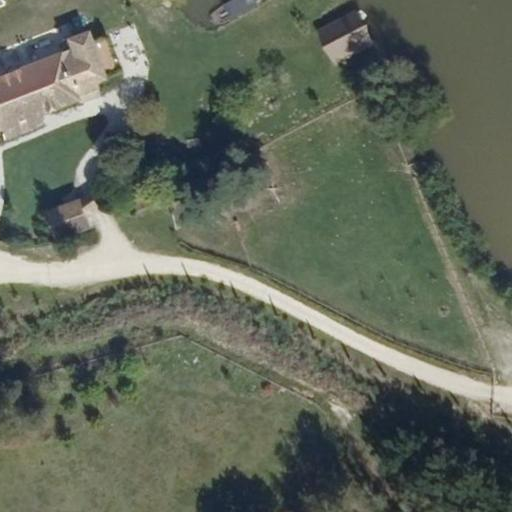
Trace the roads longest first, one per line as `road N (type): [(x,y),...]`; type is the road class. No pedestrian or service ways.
road 1 (track): [(511,404),(471,413),(389,407),(77,284),(0,274)]
road 2 (track): [(410,511),(323,386)]
